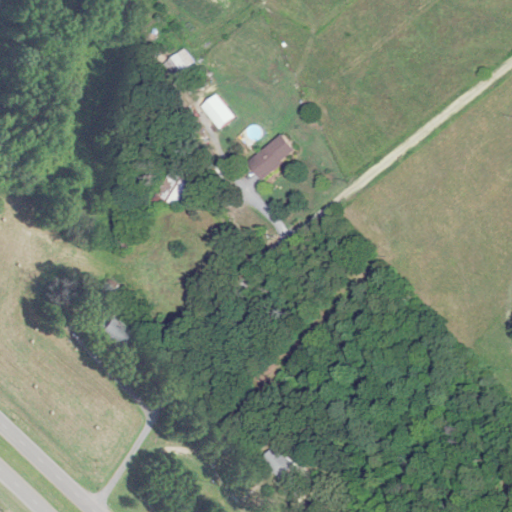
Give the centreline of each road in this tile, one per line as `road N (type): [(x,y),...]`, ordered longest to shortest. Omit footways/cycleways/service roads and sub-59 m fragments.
road 1 (residential): [(95,511),(243,289),(287,239),(511,67)]
road 2 (primary): [(93,511),(0,420)]
